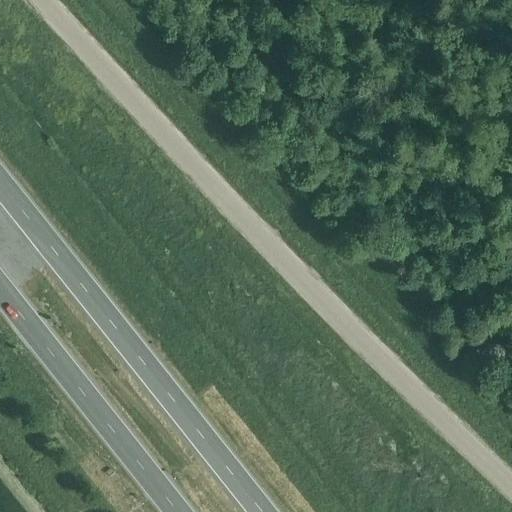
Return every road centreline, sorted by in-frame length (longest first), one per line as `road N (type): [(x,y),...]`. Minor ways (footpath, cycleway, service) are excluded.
road 1 (unclassified): [(511,487),(37,0)]
road 2 (trunk): [(260,511),(0,184)]
road 3 (trunk): [(0,290),(176,511)]
